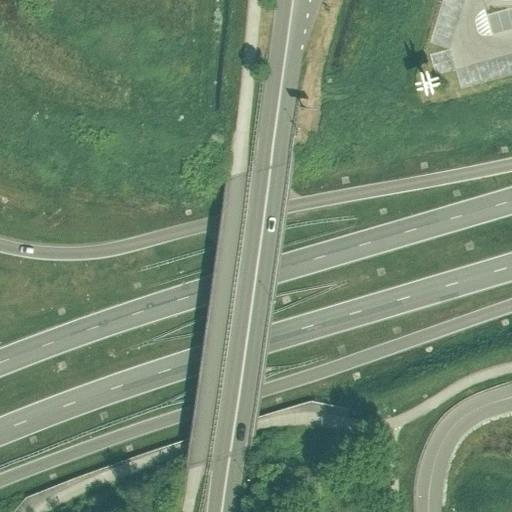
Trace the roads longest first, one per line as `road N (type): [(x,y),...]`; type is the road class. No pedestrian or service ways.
road 1 (primary): [(0,481),(511,306)]
road 2 (primary): [(511,201),(179,300),(0,366)]
road 3 (primary): [(0,432),(175,368),(511,269)]
road 4 (primary): [(511,166),(85,253),(0,246)]
road 5 (secondary): [(295,0),(221,511)]
road 6 (tertiary): [(511,397),(454,424),(434,461),(427,511)]
